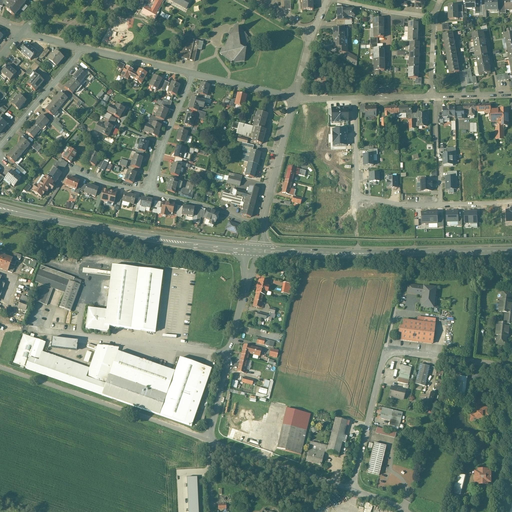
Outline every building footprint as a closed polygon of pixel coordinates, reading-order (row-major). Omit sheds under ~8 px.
[(26,3),(22,0),(13,0),(11,3),(8,1),(6,3),(9,5),(6,9),(5,9),(14,16),(20,9),(23,11),(25,9),(24,8),(25,6),(23,5),(25,3),(26,3)] [(169,0),(170,0),(186,9),(190,0),(189,0),(169,0)] [(299,0),(300,4),(302,3),(302,10),(313,10),(312,0),(299,0)] [(475,0),(466,1),(466,6),(466,9),(475,9),(475,6),(475,0)] [(497,0),(485,0),(486,6),(486,11),(490,11),(490,9),(497,9),(497,11),(497,0)] [(458,6),(448,6),(449,19),(458,19),(458,13),(458,6)] [(342,10),(337,11),(337,21),(344,21),(347,21),(347,17),(354,17),(354,11),(349,11),(349,10),(342,10)] [(383,29),(382,19),(378,20),(373,20),(373,25),(373,29),(383,29)] [(418,23),(408,23),(407,33),(417,33),(418,23)] [(237,28),(228,34),(229,36),(224,49),(222,49),(221,49),(219,54),(231,63),(230,64),(231,64),(233,63),(244,62),(246,50),(244,51),(243,50),(249,42),(246,39),(248,37),(240,27),(237,29),(237,28)] [(337,30),(333,30),(333,39),(344,39),(348,39),(347,29),(345,30),(337,30)] [(383,38),(383,29),(373,29),(373,38),(377,38),(383,38)] [(483,32),(472,34),(473,42),(485,40),(483,32)] [(417,33),(407,33),(407,39),(408,39),(408,42),(407,42),(407,43),(409,43),(417,43),(417,33)] [(453,33),(443,35),(444,42),(454,41),(453,33)] [(203,42),(182,38),(177,58),(194,62),(197,50),(201,51),(203,42)] [(344,47),(344,39),(333,39),(333,48),(338,48),(338,53),(346,53),(346,47),(344,47)] [(485,40),(473,42),(474,49),(486,47),(485,40)] [(454,41),(444,42),(445,50),(455,49),(454,41)] [(417,43),(409,43),(408,51),(418,52),(419,43),(417,43)] [(37,53),(27,45),(21,53),(26,57),(26,58),(30,61),(37,53)] [(486,47),(474,49),(476,58),(488,56),(486,47)] [(383,49),(373,50),(373,55),(372,54),(372,60),(373,60),(383,60),(383,49)] [(455,49),(445,50),(447,58),(457,56),(455,49)] [(55,51),(48,60),(56,67),(59,63),(63,59),(64,58),(55,51)] [(418,52),(408,51),(408,60),(418,60),(418,52)] [(357,59),(347,53),(342,60),(356,67),(357,59)] [(457,56),(447,58),(448,66),(458,64),(457,56)] [(488,56),(476,58),(477,67),(489,65),(488,56)] [(383,60),(373,60),(374,71),(384,71),(383,60)] [(418,60),(408,60),(408,68),(418,69),(418,60)] [(39,67),(34,63),(28,70),(33,74),(39,67)] [(458,64),(448,66),(449,70),(450,70),(450,74),(459,72),(458,64)] [(489,65),(477,67),(479,75),(491,73),(489,65)] [(16,74),(7,66),(0,74),(1,74),(2,74),(6,78),(7,79),(10,82),(16,74)] [(124,69),(121,74),(120,77),(127,81),(129,78),(129,77),(128,77),(131,73),(132,71),(125,67),(124,69)] [(418,69),(408,68),(407,78),(415,79),(417,79),(417,78),(418,69)] [(21,70),(17,74),(21,78),(25,73),(21,70)] [(84,74),(79,70),(72,79),(79,85),(86,77),(87,76),(84,74)] [(136,73),(132,71),(131,73),(128,77),(129,77),(129,78),(133,80),(133,81),(136,83),(137,82),(140,84),(145,74),(138,70),(136,73)] [(470,70),(465,71),(467,85),(473,84),(472,77),(470,70)] [(92,76),(86,71),(84,74),(87,76),(86,77),(91,81),(93,77),(92,76)] [(35,75),(27,84),(35,91),(43,82),(35,75)] [(153,77),(148,87),(156,90),(160,80),(153,77)] [(72,79),(65,88),(68,91),(72,95),(72,94),(75,91),(80,85),(79,85),(72,79)] [(179,86),(171,83),(169,88),(169,89),(168,93),(175,96),(177,92),(176,91),(179,86)] [(209,86),(201,84),(200,87),(198,94),(204,96),(206,96),(207,93),(209,86)] [(79,101),(72,94),(72,95),(68,91),(66,93),(66,94),(73,99),(77,103),(79,101)] [(64,96),(60,93),(53,102),(60,108),(67,100),(68,99),(64,96)] [(73,99),(66,94),(64,96),(68,99),(67,100),(70,102),(73,99)] [(246,96),(238,94),(236,100),(235,105),(235,106),(243,107),(246,96)] [(19,95),(11,104),(18,111),(26,101),(19,95)] [(172,102),(163,99),(161,106),(170,109),(172,102)] [(197,100),(192,99),(189,109),(197,112),(198,107),(203,108),(204,103),(204,102),(200,101),(197,100)] [(53,102),(45,110),(49,114),(53,117),(57,112),(60,108),(53,102)] [(124,108),(116,105),(114,109),(110,107),(108,112),(115,116),(119,118),(122,113),(124,108)] [(477,105),(464,105),(464,108),(455,109),(455,118),(455,119),(464,119),(464,114),(469,114),(469,117),(474,117),(474,112),(477,112),(477,105)] [(411,106),(398,107),(398,114),(406,114),(406,116),(411,116),(411,114),(411,106)] [(375,107),(365,108),(365,113),(365,117),(375,116),(375,107)] [(398,107),(384,107),(384,115),(390,114),(390,117),(394,117),(394,114),(398,114),(398,107)] [(168,111),(160,108),(157,114),(155,118),(157,118),(162,120),(164,121),(166,115),(168,111)] [(455,108),(443,109),(443,117),(443,118),(455,118),(455,109),(455,108)] [(347,109),(331,109),(331,115),(332,123),(347,122),(347,109)] [(508,109),(499,110),(491,110),(491,112),(484,112),(485,114),(491,113),(491,116),(489,117),(489,120),(491,121),(491,122),(499,122),(499,126),(498,126),(496,130),(496,140),(504,140),(504,126),(509,126),(508,109)] [(267,115),(257,112),(256,119),(253,118),(253,121),(254,122),(253,127),(256,128),(263,130),(265,123),(267,123),(268,120),(268,119),(266,119),(267,115)] [(427,113),(417,113),(417,114),(418,120),(415,120),(415,127),(418,127),(427,127),(427,113)] [(53,117),(49,114),(47,117),(53,122),(55,121),(56,119),(53,117)] [(195,117),(187,115),(184,125),(191,127),(192,127),(193,122),(194,122),(195,117)] [(49,122),(41,116),(33,125),(41,131),(49,122)] [(53,122),(50,125),(56,130),(59,127),(53,122)] [(160,126),(153,123),(153,124),(151,127),(150,127),(149,128),(146,127),(144,132),(157,137),(159,133),(158,133),(161,126),(160,126)] [(253,127),(239,123),(237,130),(236,134),(253,138),(256,128),(253,127)] [(99,124),(95,131),(100,134),(104,126),(99,124)] [(112,127),(105,124),(104,126),(100,134),(108,137),(112,127)] [(33,125),(26,133),(33,139),(41,131),(33,125)] [(263,130),(256,128),(253,138),(252,142),(261,144),(265,130),(263,130)] [(183,131),(179,130),(176,141),(184,143),(185,138),(187,133),(187,132),(183,131)] [(346,146),(346,130),(340,130),(332,131),(332,147),(346,146)] [(23,140),(15,149),(22,155),(25,151),(26,150),(30,146),(23,140)] [(149,143),(140,140),(139,146),(140,146),(138,151),(144,153),(146,153),(149,143)] [(42,148),(36,142),(33,145),(40,150),(42,148)] [(40,150),(33,145),(31,147),(37,153),(40,150)] [(186,149),(177,147),(175,154),(174,157),(174,158),(175,158),(182,160),(190,162),(192,155),(185,153),(186,149)] [(22,155),(15,149),(7,158),(14,164),(15,163),(19,158),(22,155)] [(69,150),(67,154),(64,159),(71,163),(73,160),(77,154),(69,150)] [(260,153),(251,151),(250,157),(249,159),(250,159),(249,163),(259,166),(260,160),(258,159),(260,153)] [(99,156),(92,152),(88,159),(89,160),(87,163),(95,166),(97,162),(96,162),(99,156)] [(368,155),(362,155),(362,166),(373,166),(372,155),(368,155)] [(443,155),(443,166),(453,166),(453,156),(453,155),(447,155),(443,155)] [(135,156),(134,156),(131,167),(139,169),(140,165),(142,158),(135,156)] [(65,167),(58,162),(55,167),(62,172),(65,167)] [(249,163),(248,163),(246,170),(245,170),(243,176),(255,179),(259,166),(249,163)] [(174,164),(173,164),(172,168),(170,174),(178,177),(180,173),(179,172),(181,166),(180,166),(174,164)] [(291,168),(288,167),(285,180),(292,182),(294,174),(297,175),(299,170),(297,169),(291,168)] [(54,169),(48,179),(53,183),(55,183),(61,174),(54,169)] [(11,171),(4,179),(14,187),(21,179),(11,171)] [(136,173),(128,171),(126,176),(125,181),(133,184),(136,173)] [(378,173),(369,174),(369,182),(379,182),(378,173)] [(48,179),(43,175),(37,185),(39,186),(39,187),(37,186),(36,187),(33,190),(34,191),(33,192),(41,197),(43,195),(45,193),(44,193),(45,191),(47,193),(49,189),(51,190),(52,190),(53,188),(53,187),(51,185),(53,183),(48,179)] [(233,178),(229,177),(227,183),(239,186),(241,180),(233,178)] [(448,177),(446,177),(446,190),(456,190),(456,177),(448,177)] [(79,182),(68,178),(67,182),(66,181),(65,186),(75,190),(76,190),(76,188),(77,186),(79,182)] [(397,178),(386,178),(386,189),(397,188),(397,178)] [(178,182),(170,180),(168,186),(166,191),(174,194),(178,182)] [(292,182),(285,180),(282,193),(293,196),(294,190),(290,189),(292,182)] [(426,180),(420,181),(420,183),(420,192),(432,192),(432,180),(426,180)] [(94,188),(87,185),(84,194),(91,196),(96,197),(99,189),(94,187),(94,188)] [(258,189),(249,187),(248,194),(246,200),(255,202),(258,189)] [(248,194),(232,189),(230,196),(243,199),(246,200),(248,194)] [(116,194),(103,191),(102,195),(101,201),(106,203),(107,201),(113,203),(114,203),(114,200),(116,194)] [(136,197),(124,194),(124,195),(122,194),(122,196),(121,197),(122,198),(123,198),(122,202),(133,205),(136,197)] [(230,196),(223,194),(222,200),(231,202),(233,196),(230,196)] [(243,199),(233,196),(231,202),(238,204),(238,202),(242,203),(243,199)] [(147,200),(141,198),(140,203),(141,203),(140,206),(146,208),(150,209),(152,200),(147,199),(147,200)] [(246,200),(243,199),(242,203),(243,204),(242,210),(243,210),(243,211),(252,213),(255,202),(246,200)] [(169,205),(163,203),(162,208),(163,208),(162,211),(167,213),(172,213),(172,214),(173,209),(174,205),(169,204),(169,205)] [(194,209),(183,207),(181,215),(182,215),(185,216),(187,216),(192,217),(193,217),(194,209)] [(218,214),(208,210),(204,219),(209,221),(214,223),(215,223),(218,214)] [(458,212),(446,213),(447,222),(458,222),(458,217),(458,212)] [(437,219),(437,213),(420,213),(421,225),(437,224),(437,219)] [(241,226),(229,222),(226,229),(238,234),(241,226)] [(37,262),(15,254),(12,260),(16,261),(35,268),(37,262)] [(12,260),(0,255),(0,268),(8,272),(10,265),(12,260)] [(74,279),(41,266),(39,270),(40,271),(35,282),(42,284),(36,302),(47,305),(53,288),(65,293),(60,308),(59,307),(59,308),(70,312),(70,311),(81,282),(74,279)] [(138,269),(112,266),(106,311),(105,326),(109,327),(130,329),(138,269)] [(163,272),(138,269),(130,329),(155,333),(163,272)] [(268,283),(259,280),(256,293),(256,294),(263,295),(264,295),(265,291),(267,292),(268,287),(267,287),(268,283)] [(288,284),(285,284),(283,293),(289,295),(291,285),(288,284)] [(419,287),(408,286),(407,293),(423,295),(424,288),(419,287)] [(435,289),(419,287),(424,288),(423,295),(421,306),(432,308),(433,303),(435,303),(436,298),(434,298),(435,289)] [(511,293),(504,292),(503,293),(502,297),(503,298),(503,301),(500,300),(499,306),(501,306),(500,312),(505,313),(504,324),(508,325),(511,325),(511,313),(511,314),(511,305),(511,301),(511,302),(511,294),(511,293)] [(263,295),(256,294),(253,307),(260,308),(261,303),(263,295)] [(28,304),(20,301),(17,308),(25,311),(28,304)] [(106,311),(88,309),(86,329),(108,332),(109,327),(105,326),(106,311)] [(424,318),(418,317),(417,322),(403,321),(402,327),(400,327),(399,328),(399,333),(402,333),(401,340),(432,344),(434,324),(423,323),(424,318)] [(504,324),(499,324),(498,330),(496,330),(496,335),(498,336),(498,339),(497,338),(496,343),(497,345),(504,345),(506,344),(507,337),(508,337),(509,327),(508,327),(508,325),(504,324)] [(119,348),(97,346),(96,350),(89,369),(42,352),(45,343),(33,339),(34,335),(31,334),(30,338),(23,335),(14,363),(26,367),(25,368),(102,395),(191,426),(211,369),(180,358),(175,372),(167,396),(109,376),(117,352),(119,348)] [(270,341),(254,337),(253,342),(257,343),(269,346),(270,341)] [(78,342),(52,338),(51,348),(76,351),(78,342)] [(243,345),(240,359),(247,360),(248,360),(249,354),(251,347),(243,345)] [(261,350),(251,347),(249,354),(259,356),(261,350)] [(278,351),(271,350),(269,356),(276,358),(278,351)] [(175,372),(117,352),(109,376),(167,396),(175,372)] [(247,360),(240,359),(237,372),(246,374),(247,369),(246,368),(247,360)] [(429,367),(420,365),(415,385),(425,387),(429,367)] [(411,368),(401,366),(399,374),(409,376),(411,368)] [(467,378),(457,376),(454,397),(464,398),(467,378)] [(405,391),(392,387),(390,397),(403,400),(405,391)] [(426,396),(421,395),(419,402),(424,404),(423,408),(428,409),(429,410),(431,404),(433,395),(426,393),(426,396)] [(392,411),(382,408),(379,419),(390,421),(392,411)] [(475,408),(473,408),(473,419),(487,419),(487,415),(488,415),(488,413),(487,413),(487,408),(475,408)] [(310,415),(287,409),(283,424),(306,430),(310,415)] [(402,413),(392,411),(390,421),(389,426),(399,428),(402,413)] [(346,421),(335,418),(328,446),(326,453),(338,456),(341,442),(343,436),(346,421)] [(306,430),(283,424),(277,449),(300,455),(306,430)] [(319,444),(310,442),(308,452),(316,454),(317,451),(318,451),(319,444)] [(386,446),(373,443),(366,473),(379,476),(386,446)] [(328,446),(319,444),(318,451),(324,452),(326,453),(328,446)] [(316,454),(308,452),(305,462),(318,465),(319,466),(320,464),(318,464),(320,455),(323,456),(324,452),(318,451),(317,451),(316,454)] [(488,470),(479,470),(478,473),(475,473),(475,483),(478,483),(478,485),(488,485),(488,483),(491,483),(491,473),(488,473),(488,470)] [(465,476),(457,474),(452,493),(460,495),(465,476)]
